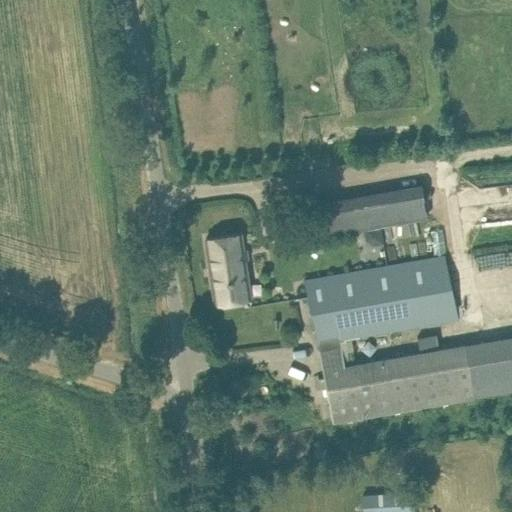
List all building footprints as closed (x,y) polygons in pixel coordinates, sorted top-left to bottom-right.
[(296,205),(302,239),(427,217),(420,184),(296,205)] [(240,233),(226,235),(206,238),(216,303),(249,298),(240,233)] [(447,254),(305,279),(333,420),(511,390),(511,333),(438,347),(419,350),(345,363),(340,339),(459,316),(447,254)] [(436,332),(417,336),(419,350),(438,347),(436,332)] [(412,511),(411,491),(359,495),(360,511),(412,511)]
